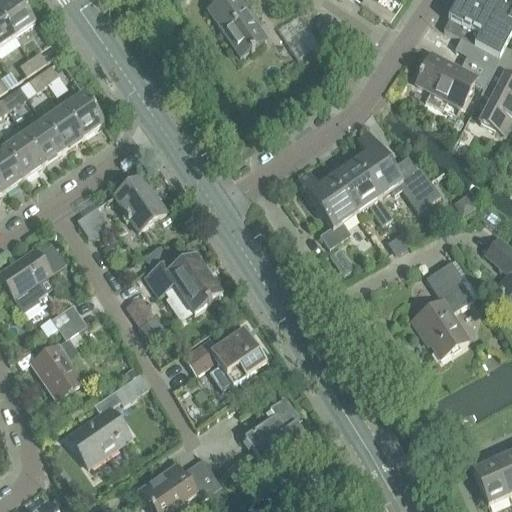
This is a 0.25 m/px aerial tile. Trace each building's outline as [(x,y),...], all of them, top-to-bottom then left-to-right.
[(239,63),(265,45),(234,0),(227,0),(205,15),(239,63)] [(362,0),(357,8),(368,15),(373,6),(363,0),(362,0)] [(456,46),(494,66),(495,65),(511,30),(511,21),(491,11),(493,8),(477,0),(461,0),(456,10),(454,9),(439,36),(456,46)] [(14,1),(0,10),(0,26),(12,44),(33,29),(14,1)] [(384,13),(373,6),(368,15),(378,22),(384,13)] [(299,20),(278,34),(297,64),(319,50),(299,20)] [(0,26),(0,52),(12,44),(0,26)] [(469,90),(479,96),(496,65),(495,65),(494,66),(456,46),(450,56),(462,63),(456,75),(427,60),(411,89),(431,100),(433,97),(458,110),(461,106),(465,97),(469,90)] [(38,58),(27,66),(34,76),(45,68),(38,58)] [(511,73),(496,65),(479,96),(477,101),(487,107),(475,129),(500,142),(507,128),(511,130),(511,89),(504,85),(511,73)] [(24,83),(34,76),(27,66),(17,73),(24,83)] [(48,73),(37,80),(44,92),(56,84),(48,73)] [(34,99),(44,92),(37,80),(27,87),(34,99)] [(465,97),(461,106),(466,109),(471,100),(465,97)] [(10,99),(0,105),(0,110),(5,117),(17,109),(10,99)] [(81,100),(60,115),(82,146),(103,131),(81,100)] [(60,115),(44,126),(40,128),(62,160),(82,146),(60,115)] [(43,173),(62,160),(40,128),(44,126),(39,118),(19,132),(24,140),(21,142),(43,173)] [(456,125),(453,131),(454,134),(456,135),(459,135),(462,128),(461,126),(459,124),(456,125)] [(463,132),(454,153),(464,159),(468,152),(466,146),(465,146),(470,135),(463,132)] [(363,160),(350,169),(375,205),(394,191),(413,218),(436,202),(417,174),(415,176),(411,169),(405,162),(390,173),(387,169),(365,138),(353,146),(363,160)] [(15,146),(1,156),(23,187),(43,173),(21,142),(15,146)] [(1,156),(0,156),(0,195),(3,201),(23,187),(1,156)] [(389,225),(375,205),(350,169),(327,185),(352,221),(365,212),(378,232),(389,225)] [(339,229),(352,221),(327,185),(315,193),(306,179),(294,187),(327,234),(318,241),(328,255),(347,241),(339,229)] [(137,237),(166,218),(148,191),(145,193),(139,183),(112,201),(137,237)] [(466,201),(453,209),(462,222),(475,213),(466,201)] [(488,212),(480,221),(485,225),(483,228),(492,235),(494,233),(499,236),(506,226),(488,212)] [(98,245),(102,222),(96,213),(75,226),(86,243),(98,245)] [(167,221),(160,226),(164,231),(171,226),(167,221)] [(511,314),(511,259),(495,244),(481,259),(504,280),(491,295),(511,314)] [(52,248),(35,260),(33,256),(0,279),(0,285),(23,318),(40,306),(37,303),(54,291),(47,282),(50,280),(49,280),(66,268),(52,248)] [(110,248),(102,254),(108,262),(116,256),(110,248)] [(340,254),(329,261),(343,280),(353,273),(340,254)] [(207,308),(220,299),(193,259),(171,274),(166,266),(143,281),(158,303),(173,292),(193,320),(208,309),(207,308)] [(440,364),(476,339),(474,336),(466,342),(450,318),(471,304),(460,287),(462,285),(449,266),(424,282),(440,306),(411,326),(422,343),(425,341),(440,364)] [(151,326),(154,324),(140,304),(126,313),(140,333),(151,326)] [(50,325),(57,336),(78,321),(71,311),(50,325)] [(85,332),(78,321),(57,336),(64,346),(29,370),(55,407),(83,388),(68,365),(78,358),(67,344),(85,332)] [(140,333),(137,335),(145,347),(159,338),(151,326),(140,333)] [(232,327),(225,332),(231,341),(238,336),(232,327)] [(232,391),(265,368),(241,334),(238,336),(231,341),(214,353),(208,343),(182,361),(195,380),(215,366),(219,371),(209,378),(221,397),(231,390),(232,391)] [(133,373),(124,379),(129,386),(138,380),(133,373)] [(140,381),(115,398),(113,396),(92,410),(99,421),(66,444),(87,474),(129,445),(109,415),(121,407),(124,412),(150,395),(140,381)] [(280,464),(308,445),(292,423),(296,420),(284,403),(267,414),(272,422),(243,442),(263,471),(278,461),(280,464)] [(511,458),(493,467),(509,502),(511,500),(511,458)] [(175,471),(137,497),(147,511),(179,511),(196,501),(200,507),(209,501),(216,511),(224,511),(230,508),(220,494),(200,465),(181,478),(175,471)] [(488,511),(509,502),(493,467),(473,476),(488,511)]
